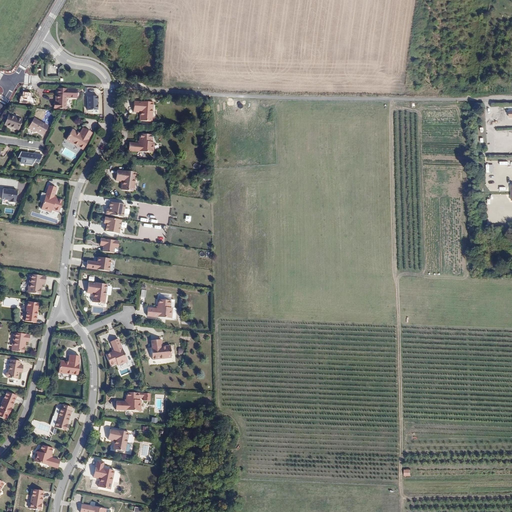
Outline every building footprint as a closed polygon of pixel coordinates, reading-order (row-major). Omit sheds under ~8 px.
[(58,89),(58,96),(57,96),(56,103),(54,103),(54,108),(66,108),(67,97),(78,98),(78,90),(58,89)] [(151,121),(152,102),(140,101),(140,104),(132,104),(132,111),(141,111),(140,120),(151,121)] [(0,118),(0,120),(6,124),(5,125),(18,130),(21,120),(9,115),(4,112),(0,118)] [(48,126),(34,118),(28,128),(35,132),(36,131),(43,135),(48,126)] [(82,133),(81,135),(71,130),(65,140),(82,150),(88,139),(87,139),(91,132),(82,127),(79,132),(82,133)] [(150,152),(151,135),(139,134),(138,141),(128,141),(127,151),(150,152)] [(18,157),(21,157),(21,162),(33,164),(36,161),(39,162),(42,155),(21,152),(18,157)] [(134,192),(136,172),(123,171),(113,170),(111,184),(120,184),(119,191),(134,192)] [(486,179),(494,179),(494,170),(486,170),(486,179)] [(56,187),(48,185),(42,208),(51,211),(52,209),(59,210),(62,199),(56,197),(55,199),(53,198),(56,187)] [(16,190),(2,189),(1,200),(8,201),(9,203),(15,203),(16,190)] [(123,217),(124,204),(107,202),(107,209),(104,208),(104,215),(123,217)] [(118,234),(121,221),(106,218),(103,219),(103,224),(106,224),(104,232),(118,234)] [(118,241),(99,239),(98,247),(102,247),(101,253),(114,254),(115,248),(117,248),(118,241)] [(108,271),(110,258),(97,256),(96,263),(87,261),(86,269),(108,271)] [(46,277),(30,275),(29,284),(28,284),(27,289),(29,290),(28,293),(40,295),(42,284),(45,285),(46,277)] [(93,292),(96,293),(94,304),(106,305),(109,286),(97,284),(97,285),(90,284),(88,295),(93,295),(93,292)] [(170,307),(171,301),(157,300),(156,309),(147,309),(147,318),(172,320),(173,307),(170,307)] [(39,304),(28,302),(24,321),(35,323),(39,304)] [(15,332),(13,341),(12,341),(11,346),(12,346),(12,350),(24,352),(26,341),(29,342),(30,335),(15,332)] [(127,362),(116,338),(110,341),(114,350),(104,355),(109,365),(112,363),(113,366),(116,364),(117,366),(127,362)] [(160,347),(159,339),(150,339),(152,360),(171,359),(170,346),(160,347)] [(81,357),(71,356),(70,361),(73,361),(72,364),(62,362),(60,374),(79,377),(81,365),(80,365),(81,357)] [(23,365),(20,364),(20,361),(11,360),(10,363),(9,363),(9,372),(7,373),(7,376),(8,377),(18,378),(19,369),(23,369),(23,365)] [(0,408),(0,416),(7,420),(10,414),(17,396),(6,392),(0,408)] [(137,401),(137,399),(141,399),(141,402),(147,403),(148,396),(125,392),(124,400),(126,400),(126,402),(114,401),(113,409),(138,412),(139,402),(137,401)] [(68,411),(57,408),(51,426),(62,429),(68,411)] [(127,432),(115,430),(115,431),(108,430),(106,439),(111,440),(112,437),(114,438),(112,449),(124,451),(127,432)] [(48,458),(49,455),(51,456),(53,449),(41,446),(39,452),(36,451),(34,461),(57,469),(59,461),(48,458)] [(104,462),(97,461),(95,477),(97,478),(98,476),(102,476),(100,487),(112,489),(115,470),(103,468),(104,462)] [(44,491),(34,489),(30,508),(40,510),(44,491)]
